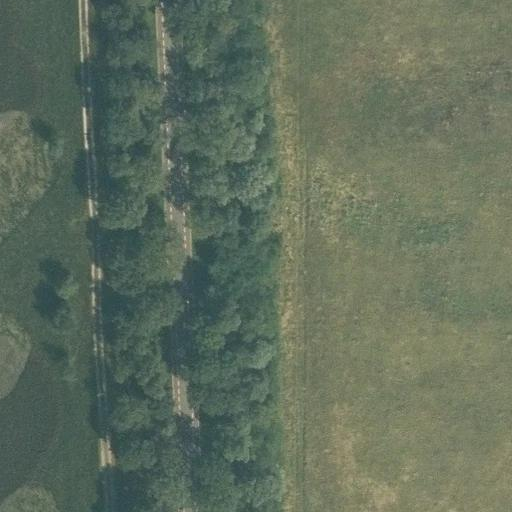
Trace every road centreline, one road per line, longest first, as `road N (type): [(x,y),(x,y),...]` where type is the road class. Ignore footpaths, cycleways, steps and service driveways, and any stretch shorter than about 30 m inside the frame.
road 1 (secondary): [(189,511),(167,0)]
road 2 (track): [(95,0),(114,511)]
road 3 (track): [(300,0),(295,511)]
